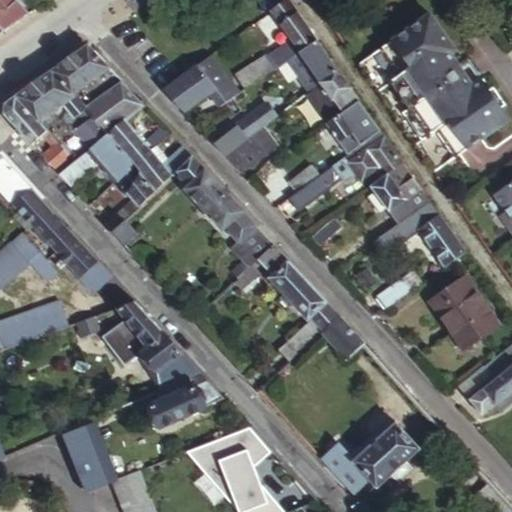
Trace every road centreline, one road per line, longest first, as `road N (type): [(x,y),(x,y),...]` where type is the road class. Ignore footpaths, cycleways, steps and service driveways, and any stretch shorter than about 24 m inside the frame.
road 1 (residential): [(511,482),(75,16)]
road 2 (residential): [(343,511),(5,138)]
road 3 (residential): [(0,475),(55,453),(78,511)]
